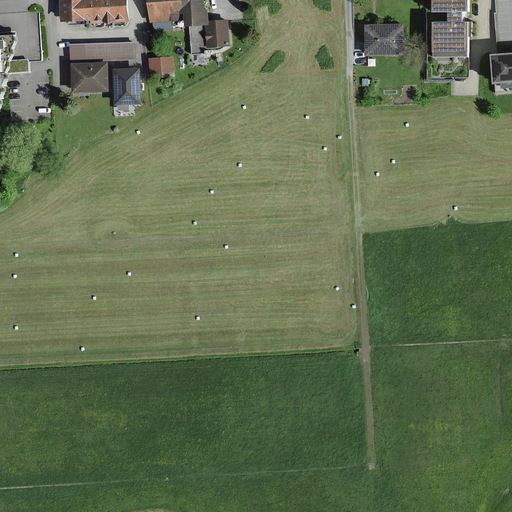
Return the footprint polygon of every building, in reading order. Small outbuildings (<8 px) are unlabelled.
[(127,0),(59,0),(61,23),(91,21),(91,24),(129,22),(127,0)] [(148,0),(150,23),(153,23),(154,32),(174,31),(173,22),(184,21),(184,28),(189,27),(191,55),(207,54),(207,51),(220,50),(225,47),(230,46),(229,19),(209,21),(208,10),(205,10),(204,0),(148,0)] [(432,0),(432,12),(448,12),(448,22),(432,22),(433,52),(434,52),(434,57),(469,57),(469,38),(471,38),(473,22),(467,22),(467,12),(470,12),(469,0),(432,0)] [(404,24),(365,25),(365,56),(405,56),(404,24)] [(0,98),(3,93),(2,87),(6,81),(5,74),(30,73),(30,62),(28,60),(9,61),(12,56),(11,49),(15,43),(14,32),(0,32),(0,98)] [(135,42),(70,44),(70,62),(136,60),(135,42)] [(511,52),(490,55),(492,85),(501,84),(502,89),(511,88),(511,52)] [(173,57),(149,59),(150,79),(175,77),(173,57)] [(109,92),(108,63),(71,64),(72,93),(109,92)] [(140,68),(113,69),(115,106),(141,105),(140,68)]
